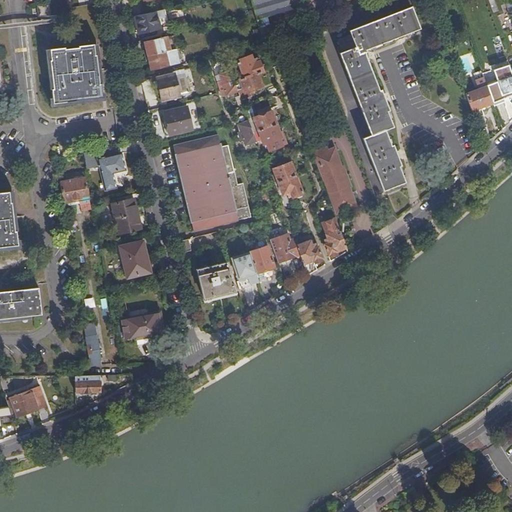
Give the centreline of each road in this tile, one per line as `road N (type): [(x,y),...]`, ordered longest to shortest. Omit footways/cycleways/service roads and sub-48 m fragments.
road 1 (residential): [(511,135),(398,232),(197,356)]
road 2 (residential): [(197,356),(112,0)]
road 3 (residential): [(197,356),(0,450)]
road 4 (residential): [(511,399),(350,511)]
